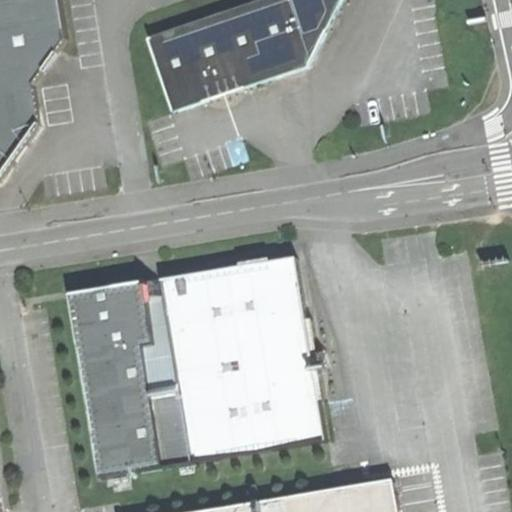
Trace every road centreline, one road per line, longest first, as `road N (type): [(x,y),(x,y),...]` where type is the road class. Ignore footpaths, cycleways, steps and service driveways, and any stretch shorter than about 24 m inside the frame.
road 1 (unclassified): [(0,250),(305,198)]
road 2 (tertiary): [(511,152),(305,198)]
road 3 (tertiary): [(305,198),(384,204),(511,186)]
